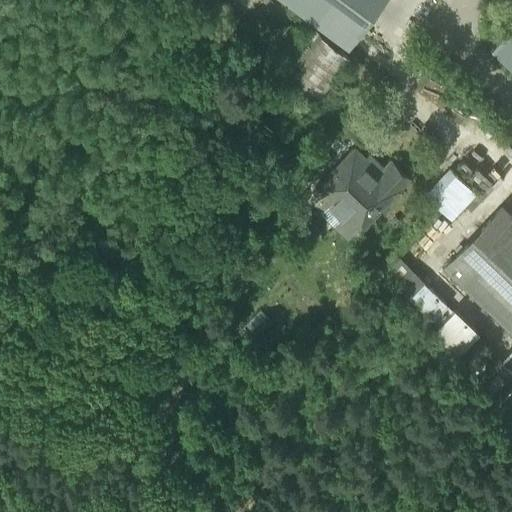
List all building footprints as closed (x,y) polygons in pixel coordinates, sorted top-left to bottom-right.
[(239,0),(251,9),(257,0),(239,0)] [(282,0),(335,38),(363,0),(282,0)] [(284,76),(319,104),(353,60),(317,33),(284,76)] [(511,35),(509,33),(492,51),(511,69),(511,35)] [(358,110),(343,126),(361,143),(376,126),(358,110)] [(315,189),(319,192),(309,202),(347,239),(356,229),(358,231),(409,178),(392,162),(380,174),(354,149),(315,189)] [(428,193),(455,218),(481,190),(454,165),(428,193)] [(511,217),(502,207),(446,266),(511,329),(511,217)] [(448,305),(424,282),(409,267),(393,283),(432,321),(448,305)] [(479,331),(454,308),(432,331),(457,354),(479,331)] [(496,390),(511,374),(499,362),(484,377),(496,390)] [(511,385),(501,397),(511,407),(511,385)]
